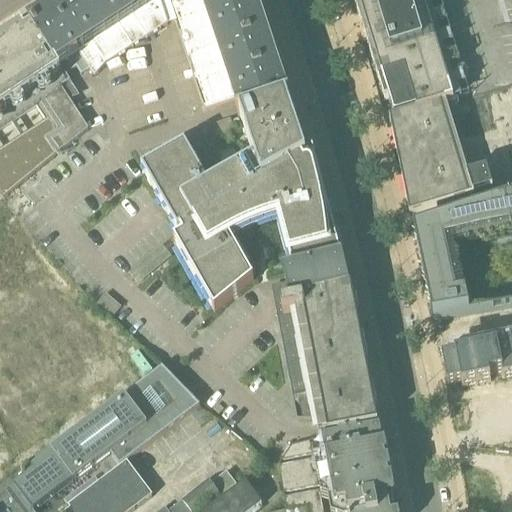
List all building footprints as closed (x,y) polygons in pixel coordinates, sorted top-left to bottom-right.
[(74,0),(51,16),(52,17),(53,20),(58,26),(77,56),(88,71),(94,79),(105,67),(167,27),(160,5),(167,3),(175,0),(74,0)] [(251,0),(175,0),(167,3),(203,112),(240,100),(245,116),(286,103),(251,0)] [(511,0),(352,0),(384,106),(388,104),(394,124),(389,126),(405,204),(409,223),(414,221),(415,221),(491,198),(492,197),(511,194),(511,0)] [(53,20),(52,17),(51,16),(30,29),(33,33),(32,34),(56,70),(59,68),(64,77),(76,69),(80,76),(88,71),(77,56),(58,26),(53,20)] [(31,35),(35,41),(26,46),(19,36),(0,48),(0,198),(3,202),(88,133),(60,90),(69,84),(64,77),(59,68),(56,70),(32,34),(31,35)] [(278,222),(292,276),(341,264),(317,175),(314,176),(313,176),(311,175),(311,174),(311,173),(310,172),(310,171),(309,170),(307,170),(306,170),(305,170),(304,171),(303,172),(303,173),(299,172),(297,168),(306,163),(286,104),(288,104),(287,102),(286,103),(245,116),(237,119),(238,121),(239,120),(254,164),(208,190),(184,149),(141,173),(177,236),(179,235),(182,240),(173,245),(214,316),(253,284),(229,242),(235,238),(242,235),(249,232),(256,229),(263,226),(271,224),(278,222)] [(234,135),(229,122),(201,131),(206,145),(234,135)] [(506,215),(490,235),(487,229),(481,225),(475,225),(426,235),(416,249),(433,324),(511,309),(511,205),(504,208),(506,215)] [(341,264),(292,276),(283,279),(287,292),(277,294),(282,318),(276,319),(296,422),(324,422),(361,415),(373,412),(353,304),(349,305),(343,281),(345,281),(341,264)] [(120,309),(105,295),(95,306),(110,320),(120,309)] [(511,347),(442,361),(446,385),(459,383),(460,389),(474,386),(473,380),(498,375),(499,381),(511,378),(511,373),(511,372),(511,347)] [(155,442),(199,409),(161,370),(50,454),(73,484),(110,457),(119,469),(155,442)] [(394,511),(392,500),(393,499),(393,497),(390,497),(388,483),(390,483),(389,480),(387,480),(384,466),(387,465),(386,463),(384,463),(381,450),(384,450),(383,449),(381,449),(378,432),(380,432),(380,430),(321,441),(334,511),(337,510),(336,511),(394,511)] [(312,457),(309,444),(290,448),(280,463),(312,457)] [(312,461),(277,468),(282,495),(318,488),(315,475),(312,476),(311,469),(314,468),(312,461)] [(0,511),(29,511),(19,498),(25,493),(24,491),(39,480),(43,485),(53,478),(40,462),(4,489),(0,492),(0,511)] [(134,511),(151,500),(126,466),(68,509),(69,511),(134,511)] [(181,505),(186,511),(206,511),(219,502),(235,488),(226,476),(210,488),(207,484),(181,505)] [(255,511),(261,507),(256,500),(245,485),(209,511),(255,511)] [(322,511),(318,492),(283,499),(285,511),(287,511),(306,509),(306,511),(322,511)]
